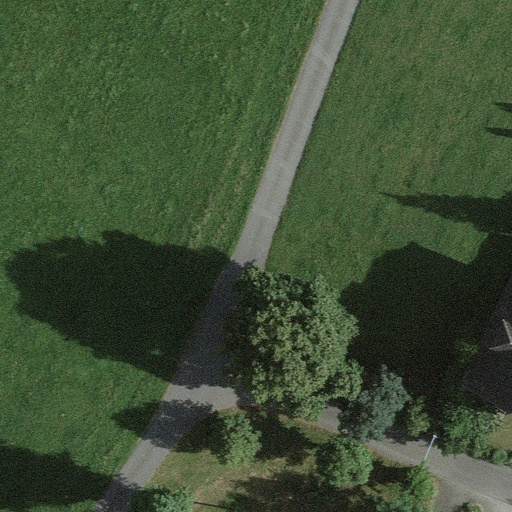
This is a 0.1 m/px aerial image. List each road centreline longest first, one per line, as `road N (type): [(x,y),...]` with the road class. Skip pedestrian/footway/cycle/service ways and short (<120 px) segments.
road 1 (unclassified): [(119,511),(221,366),(354,0)]
road 2 (track): [(221,366),(511,492)]
